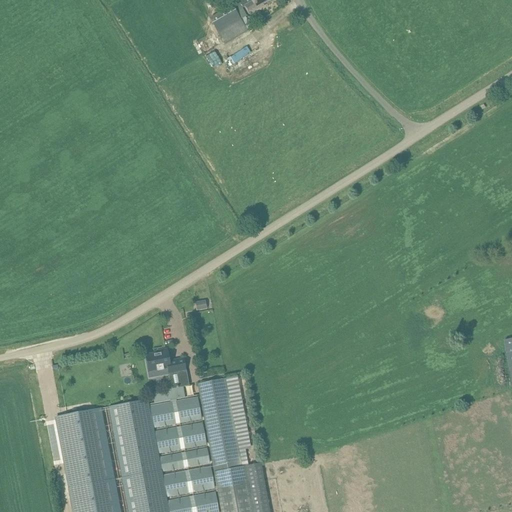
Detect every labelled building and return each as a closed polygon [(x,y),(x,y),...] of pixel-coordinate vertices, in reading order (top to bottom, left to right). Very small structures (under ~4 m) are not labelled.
[(242,0),(240,2),(243,7),(244,7),(249,15),(263,6),(262,4),(269,0),(242,0)] [(239,2),(209,19),(224,44),(247,31),(247,30),(254,26),(250,19),(247,21),(245,17),(247,16),(239,2)] [(231,65),(250,53),(246,46),(227,58),(231,65)] [(194,301),(194,310),(205,309),(205,300),(194,301)] [(204,328),(203,321),(193,323),(194,330),(204,328)] [(511,338),(503,341),(511,385),(511,338)] [(171,389),(183,387),(189,386),(187,374),(186,371),(185,369),(183,359),(174,361),(175,364),(170,365),(167,350),(159,351),(159,353),(145,356),(147,366),(149,373),(168,369),(169,374),(171,389)] [(482,357),(489,388),(499,386),(493,355),(482,357)] [(269,511),(260,464),(242,467),(226,378),(198,384),(214,473),(221,511),(269,511)] [(152,393),(154,404),(148,405),(147,400),(109,407),(128,511),(218,511),(197,396),(185,398),(183,387),(171,389),(152,393)] [(55,418),(72,511),(120,511),(102,409),(55,418)]
